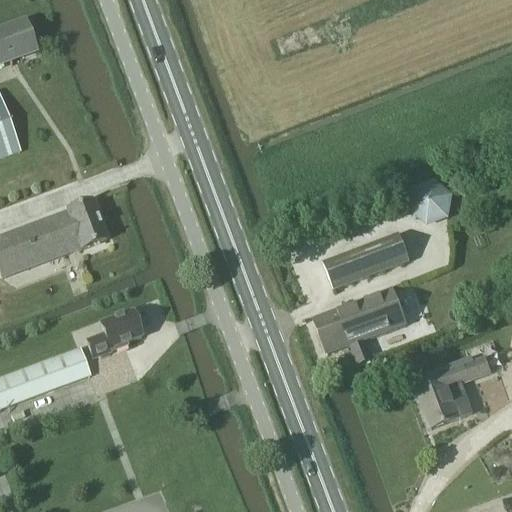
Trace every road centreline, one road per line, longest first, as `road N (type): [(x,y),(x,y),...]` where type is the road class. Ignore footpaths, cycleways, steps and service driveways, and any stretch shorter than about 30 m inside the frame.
road 1 (unclassified): [(109,0),(300,511)]
road 2 (primary): [(332,511),(144,0)]
